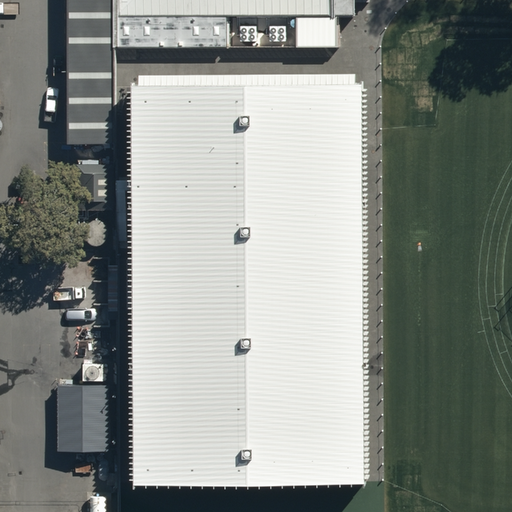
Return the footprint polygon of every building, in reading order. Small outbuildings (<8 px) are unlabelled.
[(116,143),(116,0),(70,0),(70,143),(116,143)] [(116,0),(116,15),(231,15),(357,16),(357,0),(116,0)] [(120,46),(228,46),(228,18),(120,19),(120,46)] [(365,476),(362,70),(125,71),(128,477),(365,476)] [(114,325),(70,326),(71,358),(115,357),(114,325)] [(115,385),(57,385),(57,449),(115,450),(115,385)]
